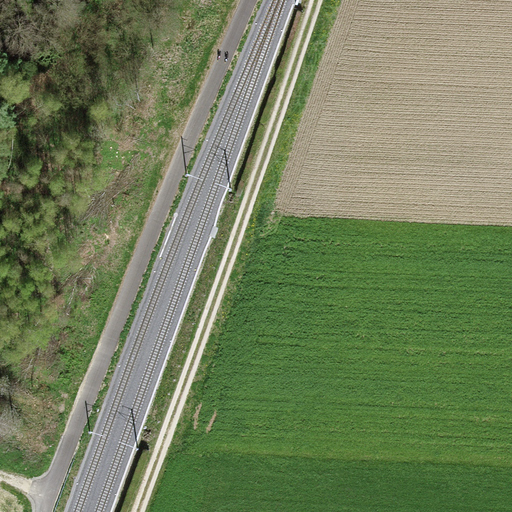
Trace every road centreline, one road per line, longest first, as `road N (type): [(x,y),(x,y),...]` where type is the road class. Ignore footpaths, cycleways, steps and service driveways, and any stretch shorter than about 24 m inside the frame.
road 1 (track): [(138,511),(314,0)]
road 2 (track): [(245,0),(48,491)]
